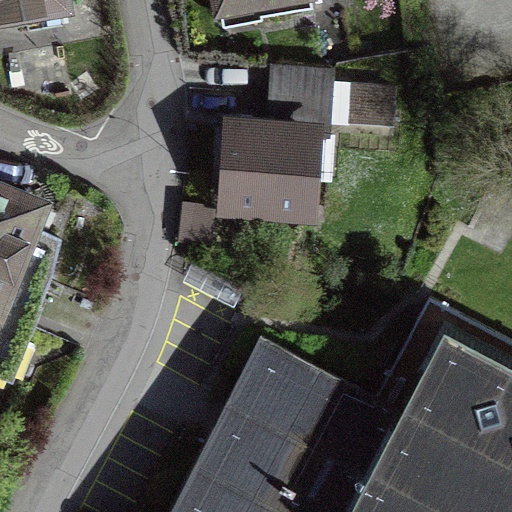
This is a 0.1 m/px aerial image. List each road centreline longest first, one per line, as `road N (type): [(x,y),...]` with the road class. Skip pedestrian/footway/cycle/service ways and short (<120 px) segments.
road 1 (residential): [(159,171),(161,254),(118,368),(41,511)]
road 2 (residential): [(143,0),(159,171)]
road 3 (residential): [(159,171),(0,114)]
